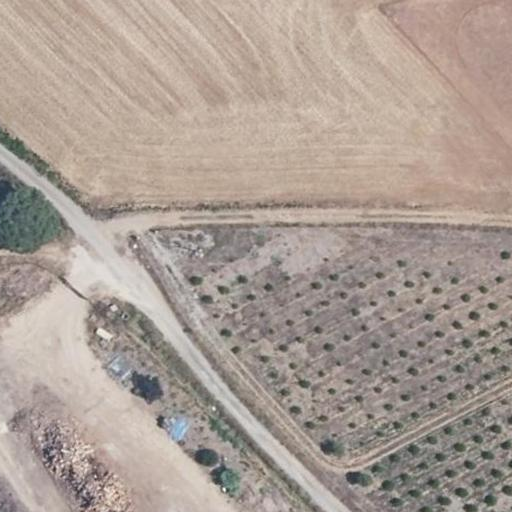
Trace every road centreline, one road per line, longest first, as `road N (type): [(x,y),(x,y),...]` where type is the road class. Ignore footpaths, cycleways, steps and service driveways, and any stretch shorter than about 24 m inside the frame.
road 1 (unclassified): [(334,511),(232,414),(92,232),(0,148)]
road 2 (track): [(92,232),(136,219),(457,216),(511,223)]
